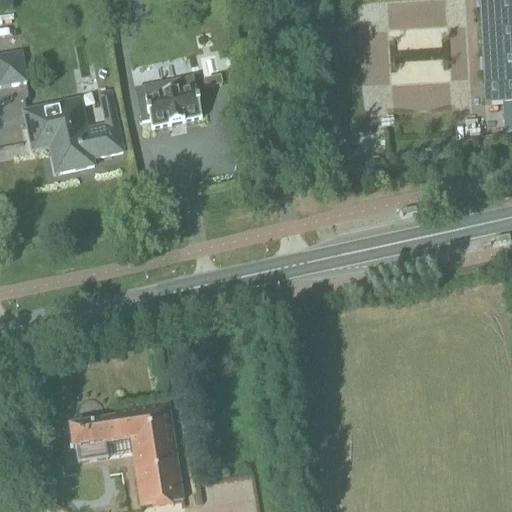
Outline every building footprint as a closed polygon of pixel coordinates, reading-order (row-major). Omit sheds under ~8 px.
[(511,0),(478,0),(479,8),(482,59),(483,72),(483,83),(484,96),(484,103),(511,101),(511,0)] [(22,57),(0,60),(0,91),(28,88),(22,57)] [(90,77),(74,81),(79,100),(94,97),(90,77)] [(221,80),(205,83),(206,90),(222,87),(221,80)] [(144,128),(150,127),(151,135),(202,124),(193,81),(136,93),(144,128)] [(80,103),(24,115),(32,153),(50,149),(55,176),(94,168),(92,161),(123,154),(111,95),(99,98),(105,128),(86,132),(80,103)] [(105,448),(130,444),(141,510),(183,504),(168,407),(115,416),(116,423),(69,430),(73,453),(76,452),(79,467),(107,463),(105,448)]
